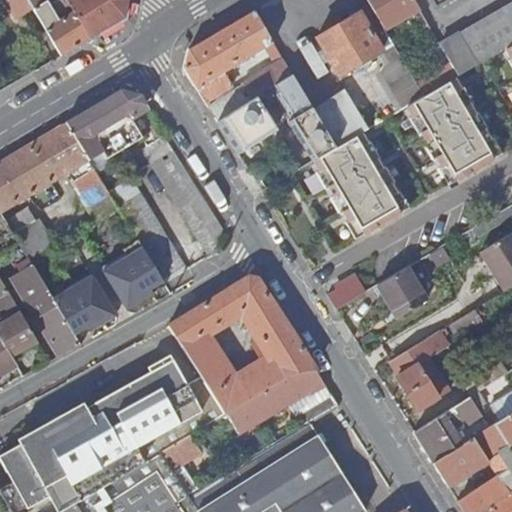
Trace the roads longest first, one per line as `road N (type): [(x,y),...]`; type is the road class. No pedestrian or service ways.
road 1 (residential): [(261,244),(436,511)]
road 2 (residential): [(261,244),(216,280),(0,402)]
road 3 (residential): [(137,50),(261,244)]
road 4 (secondary): [(0,133),(137,50)]
